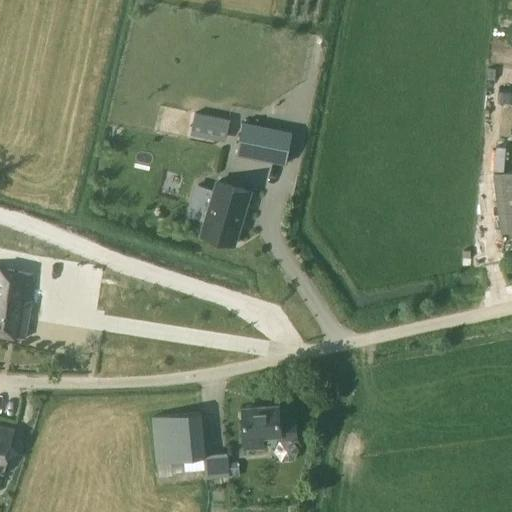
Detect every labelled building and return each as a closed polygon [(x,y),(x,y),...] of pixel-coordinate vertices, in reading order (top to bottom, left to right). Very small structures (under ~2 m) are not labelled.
[(196,111),(192,133),(227,141),(232,118),(196,111)] [(285,165),(291,133),(242,123),(236,155),(285,165)] [(511,171),(493,174),(501,234),(511,232),(511,171)] [(234,245),(250,192),(217,182),(201,235),(234,245)] [(57,256),(61,236),(34,231),(30,251),(57,256)] [(112,266),(129,270),(132,253),(116,249),(112,266)] [(0,333),(24,339),(32,302),(29,302),(33,275),(0,268),(0,333)] [(242,409),(245,449),(261,448),(260,437),(278,435),(279,441),(295,440),(293,421),(279,422),(277,406),(242,409)] [(157,462),(158,477),(172,476),(171,460),(206,457),(202,412),(151,417),(155,462),(157,462)] [(0,473),(2,474),(12,431),(0,427),(0,473)]
